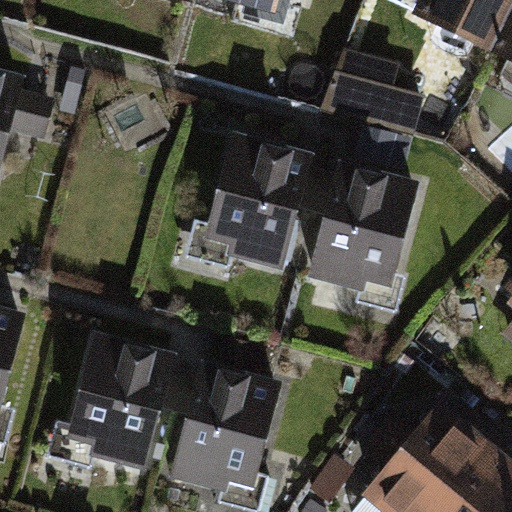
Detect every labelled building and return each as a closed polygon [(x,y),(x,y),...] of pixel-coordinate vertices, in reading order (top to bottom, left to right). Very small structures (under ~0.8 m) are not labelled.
[(273,25),(280,0),(196,0),(196,3),(273,25)] [(491,59),(511,13),(511,0),(417,0),(408,20),(491,59)] [(511,69),(511,13),(491,59),(511,69)] [(17,82),(0,77),(0,143),(3,135),(40,144),(51,105),(14,95),(17,82)] [(353,173),(332,168),(302,283),(388,305),(417,191),(401,186),(411,149),(362,137),(353,173)] [(313,162),(227,139),(195,257),(280,280),(313,162)] [(0,410),(22,322),(0,316),(0,410)] [(141,478),(173,361),(92,339),(60,456),(141,478)] [(220,375),(199,369),(165,486),(244,509),(278,391),(265,387),(274,358),(229,345),(220,375)] [(372,511),(440,511),(489,455),(440,413),(362,503),(372,511)] [(511,511),(511,475),(489,455),(440,511),(511,511)]
